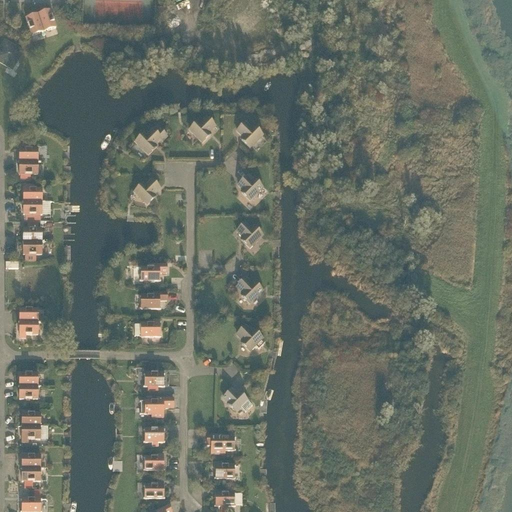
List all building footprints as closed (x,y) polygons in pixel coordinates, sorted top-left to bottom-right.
[(50,12),(38,16),(44,34),(56,30),(50,12)] [(32,38),(44,34),(38,16),(26,20),(32,38)] [(23,53),(5,43),(0,51),(0,63),(12,71),(23,53)] [(200,127),(197,124),(190,132),(203,144),(210,137),(208,134),(215,128),(207,120),(200,127)] [(262,137),(254,129),(251,132),(245,125),(237,133),(244,139),(241,142),(249,149),(262,137)] [(154,146),(160,140),(162,143),(167,138),(161,132),(157,136),(153,132),(146,139),(143,136),(136,144),(149,156),(156,149),(154,146)] [(19,151),(19,164),(38,164),(38,151),(19,151)] [(38,164),(19,164),(19,176),(38,176),(38,164)] [(244,192),(241,194),(249,202),(262,189),(254,181),(251,184),(246,179),(238,187),(244,192)] [(145,189),(142,186),(135,194),(147,206),(155,199),(153,196),(160,190),(152,182),(145,189)] [(42,191),(23,191),(23,204),(42,204),(42,191)] [(42,204),(23,204),(23,217),(42,217),(42,204)] [(249,250),(262,237),(254,229),(251,232),(245,225),(237,233),(244,240),(241,242),(249,250)] [(23,231),(23,244),(42,244),(42,231),(23,231)] [(42,244),(23,244),(23,257),(42,257),(42,244)] [(161,282),(159,282),(159,274),(167,274),(167,266),(153,266),(153,270),(139,270),(139,283),(161,283),(161,282)] [(23,269),(23,285),(47,285),(47,272),(31,272),(31,269),(23,269)] [(249,305),(262,292),(254,285),(251,287),(245,281),(237,288),(244,295),(241,297),(249,305)] [(23,285),(23,300),(31,300),(31,298),(47,298),(47,285),(23,285)] [(153,294),(153,298),(139,298),(139,311),(161,311),(161,310),(159,310),(159,302),(167,302),(167,294),(153,294)] [(19,324),(38,324),(38,311),(19,311),(19,324)] [(139,327),(134,327),(134,338),(140,338),(140,339),(161,339),(161,338),(159,338),(159,322),(153,322),(153,326),(139,326),(139,327)] [(19,340),(25,340),(25,337),(38,337),(38,324),(19,324),(19,340)] [(245,328),(237,336),(243,343),(241,345),(249,353),(255,347),(259,350),(264,344),(261,341),(262,340),(254,332),(251,335),(245,328)] [(38,375),(19,375),(19,388),(38,388),(38,375)] [(144,375),(144,388),(165,388),(165,375),(144,375)] [(231,392),(223,400),(228,405),(228,406),(235,414),(247,402),(239,394),(241,392),(236,387),(231,392)] [(38,388),(19,388),(19,401),(38,401),(38,388)] [(143,403),(141,403),(141,416),(143,416),(151,416),(151,418),(163,418),(163,416),(165,416),(165,415),(163,415),(163,411),(174,411),(174,400),(163,400),(157,400),(157,403),(143,403)] [(41,415),(28,415),(28,412),(22,412),(22,428),(41,428),(41,415)] [(28,444),(28,441),(41,441),(41,428),(22,428),(22,444),(28,444)] [(165,431),(143,431),(143,444),(165,444),(165,431)] [(222,437),(207,437),(207,447),(211,447),(211,456),(225,456),(225,453),(236,453),(236,452),(234,452),(234,440),(236,440),(222,440),(222,437)] [(157,456),(157,459),(143,459),(143,472),(165,472),(163,471),(163,456),(157,456)] [(41,457),(22,457),(22,470),(41,470),(41,457)] [(236,467),(222,467),(222,464),(216,464),(216,480),(214,480),(236,480),(236,467)] [(41,470),(22,470),(22,483),(41,483),(41,470)] [(145,487),(145,500),(163,500),(163,484),(157,484),(157,487),(145,487)] [(236,495),(222,495),(222,492),(216,492),(216,508),(214,508),(236,508),(236,495)] [(21,501),(20,511),(41,511),(42,501),(21,501)]
